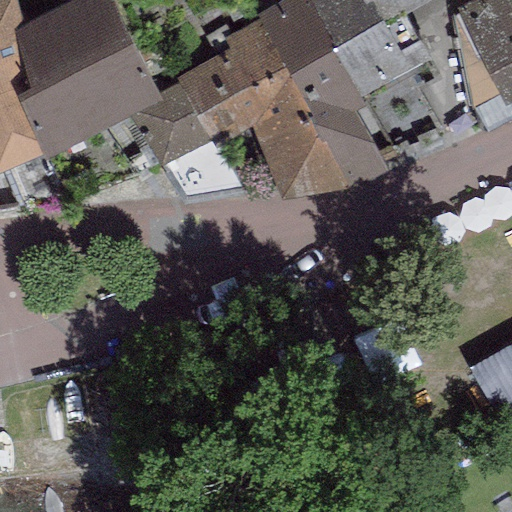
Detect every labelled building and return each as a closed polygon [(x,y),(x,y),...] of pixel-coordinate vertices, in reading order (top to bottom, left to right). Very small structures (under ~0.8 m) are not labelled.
[(20,0),(0,0),(0,205),(74,193),(14,63),(32,54),(11,11),(22,6),(20,0)] [(159,78),(122,0),(34,0),(22,6),(11,11),(32,54),(14,63),(74,193),(134,165),(156,155),(129,99),(158,85),(155,79),(159,78)] [(260,0),(256,2),(260,11),(349,175),(388,154),(355,94),(366,88),(318,0),(260,0)] [(318,0),(366,88),(431,52),(425,41),(429,38),(408,1),(407,0),(395,0),(388,4),(385,0),(318,0)] [(511,100),(503,86),(511,81),(511,0),(460,0),(462,4),(453,8),(472,99),(489,126),(511,112),(511,100)] [(349,175),(260,11),(226,28),(228,42),(176,69),(179,75),(158,85),(129,99),(156,155),(165,151),(189,197),(277,182),(281,188),(349,175)]
